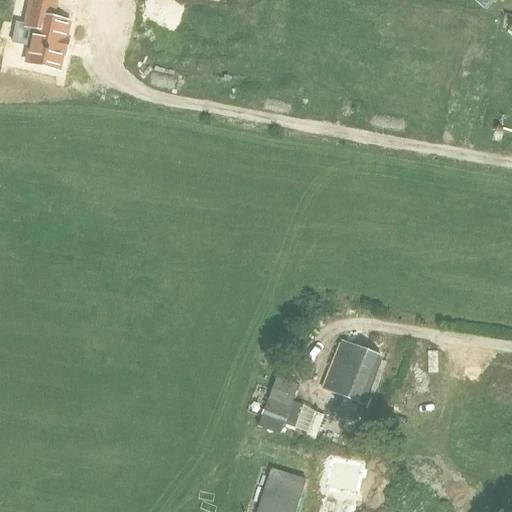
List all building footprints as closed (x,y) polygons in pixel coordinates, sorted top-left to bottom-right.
[(31,0),(26,26),(25,27),(34,29),(30,46),(26,64),(59,70),(62,54),(65,39),(69,22),(52,19),(55,0),(31,0)] [(479,0),(488,8),(496,0),(479,0)] [(341,341),(322,388),(362,404),(381,358),(341,341)] [(298,386),(276,377),(257,426),(291,439),(303,406),(292,402),(298,386)] [(330,459),(325,490),(358,496),(361,476),(364,477),(364,472),(362,471),(363,465),(330,459)] [(295,511),(297,507),(268,502),(266,511),(295,511)]
